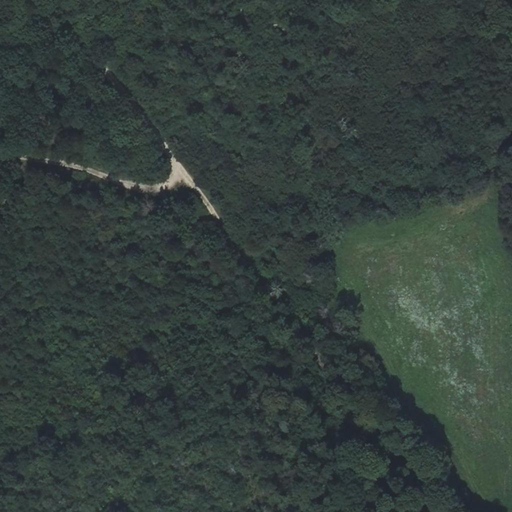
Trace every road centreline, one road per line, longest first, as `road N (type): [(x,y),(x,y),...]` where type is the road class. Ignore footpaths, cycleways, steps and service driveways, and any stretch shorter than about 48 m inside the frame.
road 1 (track): [(439,511),(183,170)]
road 2 (track): [(52,0),(183,170)]
road 3 (track): [(29,155),(143,190),(183,170)]
